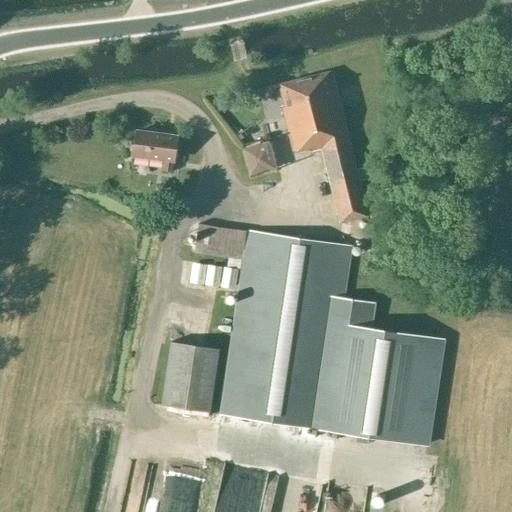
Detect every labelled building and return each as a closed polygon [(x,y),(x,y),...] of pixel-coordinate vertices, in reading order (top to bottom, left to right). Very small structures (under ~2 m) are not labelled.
[(366,213),(331,71),(278,82),(283,104),(281,105),(292,152),(321,147),(339,221),(366,213)] [(173,161),(176,136),(135,131),(132,156),(163,160),(161,170),(171,172),(172,161),(173,161)] [(476,160),(453,159),(452,170),(475,172),(476,160)] [(374,304),(342,299),(350,247),(247,231),(247,232),(205,226),(201,252),(205,253),(203,263),(219,265),(220,256),(243,260),(219,414),(425,445),(441,340),(370,329),(374,304)] [(208,412),(218,349),(170,342),(161,405),(208,412)]
